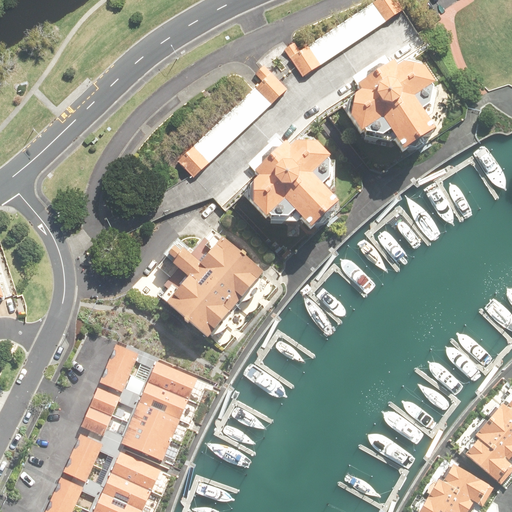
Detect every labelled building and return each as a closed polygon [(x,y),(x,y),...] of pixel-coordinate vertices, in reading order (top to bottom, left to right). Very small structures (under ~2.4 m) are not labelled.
[(295,46),(285,52),(303,80),(405,14),(395,0),(382,0),(300,53),(295,46)] [(397,72),(396,73),(390,65),(358,86),(365,96),(360,100),(364,106),(357,111),(353,132),(368,153),(393,158),(398,155),(406,167),(438,146),(426,128),(431,125),(435,103),(434,101),(437,99),(426,83),(405,79),(403,81),(397,72)] [(255,75),(262,82),(255,89),(177,164),(193,180),(287,91),(264,66),(255,75)] [(289,153),(281,145),(252,172),(260,181),(257,184),(257,185),(255,187),(259,191),(255,195),(254,218),(272,239),(298,237),(302,233),(312,243),(340,218),(324,200),(330,195),(331,176),(329,174),(331,172),(318,158),(297,157),(295,158),(290,152),(289,153)] [(162,307),(168,312),(167,313),(208,348),(264,283),(223,248),(224,247),(215,238),(207,247),(206,246),(191,264),(184,259),(180,263),(174,258),(168,266),(174,270),(172,273),(179,279),(167,294),(171,297),(162,307)] [(146,386),(189,405),(198,383),(117,349),(108,371),(131,381),(138,366),(152,372),(146,386)] [(140,399),(126,392),(131,381),(108,371),(100,391),(181,424),(189,405),(146,386),(140,399)] [(120,405),(136,412),(129,427),(173,445),(181,424),(100,391),(91,412),(114,421),(120,405)] [(511,407),(507,414),(502,409),(476,443),(480,446),(466,461),(499,489),(500,488),(502,489),(511,477),(511,468),(511,467),(511,407)] [(91,412),(83,432),(164,466),(173,445),(129,427),(124,440),(108,433),(114,421),(91,412)] [(115,459),(109,473),(153,493),(162,473),(81,437),(72,457),(96,467),(102,453),(115,459)] [(103,486),(90,480),(96,467),(72,457),(63,479),(139,511),(144,511),(153,493),(109,473),(103,486)] [(425,511),(480,511),(481,506),(483,511),(493,494),(455,472),(444,489),(440,487),(425,511)] [(84,493),(98,499),(91,511),(139,511),(63,479),(54,498),(77,508),(84,493)] [(54,498),(47,511),(75,511),(77,508),(54,498)]
